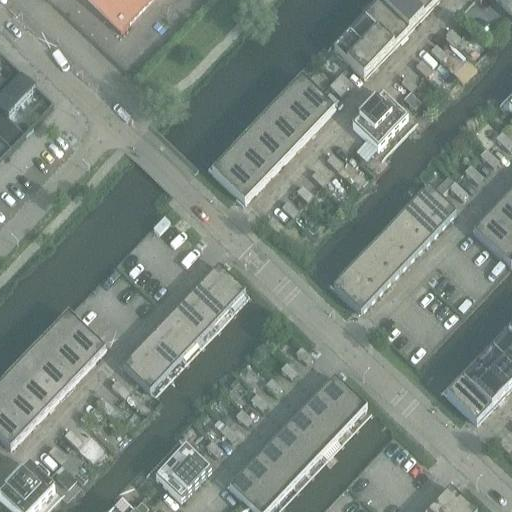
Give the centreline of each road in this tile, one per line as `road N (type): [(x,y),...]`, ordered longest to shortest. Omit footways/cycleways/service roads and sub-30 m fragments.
road 1 (residential): [(233,239),(0,482)]
road 2 (residential): [(455,7),(233,239)]
road 3 (residential): [(511,175),(348,346)]
road 4 (residential): [(191,511),(348,346)]
road 5 (residential): [(113,127),(0,248)]
road 6 (residential): [(233,239),(113,127)]
road 7 (residential): [(464,456),(348,346)]
road 8 (residential): [(348,346),(233,239)]
road 9 (residential): [(113,127),(0,19)]
